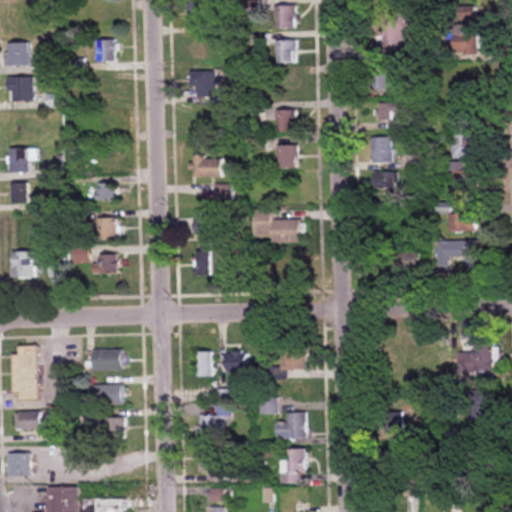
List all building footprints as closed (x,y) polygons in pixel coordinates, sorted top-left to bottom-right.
[(209,25),(209,3),(188,3),(188,25),(209,25)] [(295,6),(276,6),(276,29),(295,29),(295,6)] [(459,24),(452,24),(453,54),(479,53),(478,6),(458,7),(459,24)] [(116,11),(88,11),(88,34),(116,34),(116,11)] [(382,13),(382,55),(405,55),(405,13),(382,13)] [(190,37),(190,60),(209,60),(209,37),(190,37)] [(99,62),(117,62),(117,40),(99,40),(99,62)] [(297,64),(297,40),(277,40),(277,64),(297,64)] [(9,66),(31,66),(31,43),(9,43),(9,66)] [(371,89),(392,89),(392,67),(371,67),(371,89)] [(448,87),(467,87),(467,68),(448,68),(448,87)] [(217,98),(217,71),(191,71),(191,87),(198,87),(198,98),(217,98)] [(36,77),(9,77),(9,101),(36,101),(36,77)] [(289,97),(289,79),(265,79),(265,97),(289,97)] [(62,94),(47,94),(47,107),(62,107),(62,94)] [(397,118),(397,102),(379,102),(379,118),(397,118)] [(191,107),(191,128),(211,128),(211,107),(191,107)] [(97,135),(116,135),(116,110),(97,110),(97,135)] [(299,110),(278,110),(278,133),(299,133),(299,110)] [(476,157),(476,113),(454,113),(454,157),(476,157)] [(393,163),(393,137),(372,137),(372,163),(393,163)] [(298,168),(298,145),(279,145),(279,168),(298,168)] [(33,149),(11,149),(11,173),(31,173),(31,160),(33,160),(33,149)] [(117,168),(117,150),(97,150),(97,168),(117,168)] [(223,157),(192,157),(192,177),(223,177),(223,157)] [(465,169),(465,162),(454,162),(454,197),(478,197),(478,169),(465,169)] [(374,188),(398,188),(398,171),(374,171),(374,188)] [(6,183),(6,204),(28,204),(28,183),(6,183)] [(117,200),(117,183),(99,183),(99,200),(117,200)] [(278,198),(303,198),(303,183),(278,183),(278,198)] [(232,184),(217,184),(217,203),(232,203),(232,184)] [(273,243),(302,243),(302,221),(274,221),(274,210),(255,210),(255,237),(273,237),(273,243)] [(478,232),(478,214),(451,214),(451,232),(478,232)] [(99,239),(119,239),(119,218),(99,218),(99,239)] [(451,258),(467,258),(467,269),(480,269),(479,240),(439,241),(440,270),(452,270),(451,258)] [(75,263),(90,263),(90,248),(75,248),(75,263)] [(35,252),(13,252),(12,278),(35,278),(35,252)] [(421,252),(376,252),(376,271),(421,271),(421,252)] [(120,256),(95,256),(95,275),(120,275),(120,256)] [(277,276),(303,276),(303,261),(277,261),(277,276)] [(389,365),(396,365),(396,341),(377,341),(377,372),(389,372),(389,365)] [(413,379),(430,379),(430,376),(455,375),(455,359),(438,359),(438,343),(413,344),(413,379)] [(494,343),(475,343),(475,353),(460,353),(460,375),(494,375),(494,343)] [(39,402),(39,346),(14,346),(14,402),(39,402)] [(281,346),(281,370),(305,370),(305,346),(281,346)] [(124,350),(94,350),(94,371),(124,371),(124,350)] [(213,351),(198,351),(198,377),(213,377),(213,351)] [(248,373),(248,351),(227,351),(227,373),(248,373)] [(94,406),(123,406),(123,386),(94,386),(94,406)] [(200,403),(215,403),(215,388),(200,388),(200,403)] [(228,403),(228,391),(220,391),(220,403),(228,403)] [(16,412),(16,429),(42,429),(42,412),(16,412)] [(278,439),(308,439),(308,413),(287,413),(287,423),(278,423),(278,439)] [(406,434),(406,413),(385,413),(385,434),(406,434)] [(224,443),(224,416),(199,416),(199,443),(224,443)] [(106,418),(106,441),(125,441),(125,418),(106,418)] [(307,449),(288,449),(288,461),(282,461),(281,483),(300,483),(300,473),(307,473),(307,449)] [(200,474),(207,474),(207,483),(226,483),(226,450),(200,450),(200,474)] [(381,474),(405,474),(405,451),(381,451),(381,474)] [(31,453),(9,453),(9,476),(31,476),(31,453)] [(125,511),(125,499),(79,500),(79,488),(47,488),(47,511),(125,511)]
